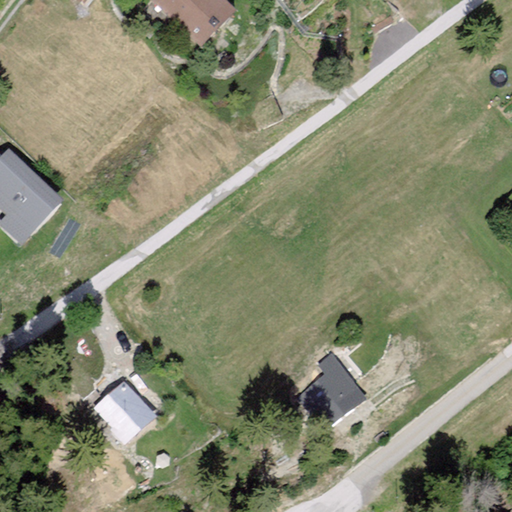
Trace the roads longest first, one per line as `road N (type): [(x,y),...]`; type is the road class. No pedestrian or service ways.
road 1 (tertiary): [(24,334),(339,109),(475,0)]
road 2 (residential): [(511,359),(311,511)]
